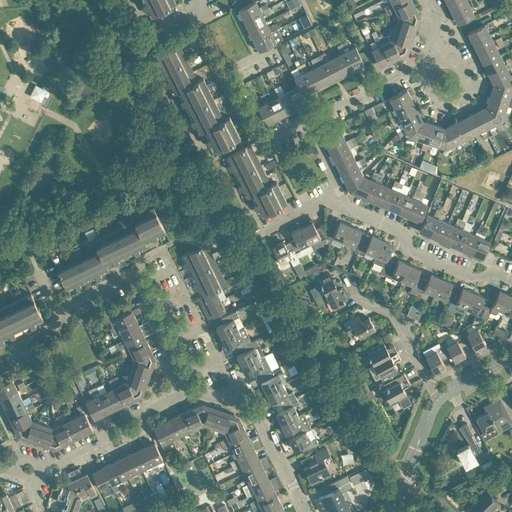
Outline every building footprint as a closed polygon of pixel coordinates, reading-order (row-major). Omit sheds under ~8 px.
[(176,4),(174,0),(145,0),(146,2),(143,4),(145,9),(149,7),(153,15),(176,4)] [(413,6),(414,6),(411,0),(407,0),(394,7),(399,17),(398,18),(414,10),(413,6)] [(469,4),(466,0),(452,0),(449,2),(450,5),(448,6),(452,13),(469,4)] [(260,11),(255,1),(240,9),(241,12),(239,13),(243,20),(260,11)] [(474,15),(469,4),(452,13),(456,20),(457,19),(459,23),(474,15)] [(418,22),(416,21),(416,19),(412,18),(411,15),(416,13),(414,10),(398,18),(395,28),(414,34),(418,22)] [(266,21),(260,11),(243,20),(247,27),(249,26),(250,29),(266,21)] [(307,13),(299,17),(304,28),(312,24),(312,23),(307,13)] [(253,40),(278,27),(276,23),(269,27),(266,21),(250,29),(252,32),(250,33),(253,40)] [(490,34),(484,24),(467,32),(471,40),(473,39),(474,42),(490,34)] [(276,42),(273,35),(280,32),(278,27),(253,40),(257,47),(259,46),(261,50),(276,42)] [(410,46),(414,34),(395,28),(392,38),(400,54),(403,53),(400,48),(402,47),(407,48),(408,45),(410,46)] [(495,44),(490,34),(474,42),(476,44),(474,45),(478,53),(495,44)] [(400,54),(392,38),(391,39),(381,44),(390,62),(397,58),(396,56),(400,54)] [(502,41),(502,40),(497,43),(499,47),(509,42),(507,38),(502,41)] [(196,78),(177,40),(154,52),(158,60),(154,62),(157,67),(161,65),(168,80),(165,82),(167,87),(171,85),(173,90),(196,78)] [(390,62),(381,44),(371,49),(379,65),(382,63),(383,65),(390,62)] [(500,54),(495,44),(478,53),(481,60),(483,59),(485,62),(500,54)] [(355,46),(345,51),(354,69),(361,65),(360,63),(363,62),(355,46)] [(354,69),(345,51),(335,57),(343,72),(345,71),(346,73),(354,69)] [(505,65),(500,54),(485,62),(486,65),(484,66),(488,73),(505,65)] [(343,72),(335,57),(325,62),(333,79),(341,75),(340,73),(343,72)] [(333,79),(325,62),(314,67),(322,82),(325,81),(326,83),(333,79)] [(510,75),(505,65),(488,73),(492,81),(493,80),(495,83),(510,75)] [(322,82),(314,67),(304,72),(313,89),(320,86),(319,84),(322,82)] [(313,89),(304,72),(294,77),(298,86),(302,93),(305,91),(306,93),(313,89)] [(511,88),(511,78),(510,75),(495,83),(495,85),(511,90),(511,88)] [(213,97),(208,88),(203,78),(198,81),(196,78),(173,90),(179,101),(181,100),(183,104),(187,103),(190,109),(213,97)] [(284,83),(274,88),(278,96),(286,111),(289,110),(290,112),(297,108),(288,91),(287,89),(284,83)] [(31,95),(40,99),(43,94),(47,96),(49,91),(47,90),(48,87),(43,85),(41,89),(36,86),(31,95)] [(508,101),(511,90),(495,85),(494,88),(492,87),(490,95),(508,101)] [(306,101),(303,94),(302,93),(298,86),(288,91),(297,108),(304,104),(303,103),(306,101)] [(408,97),(410,97),(406,89),(389,98),(394,108),(410,100),(408,97)] [(505,112),(508,101),(490,95),(487,103),(489,104),(488,106),(505,112)] [(286,111),(278,96),(268,101),(276,119),(284,115),(283,113),(286,111)] [(222,115),(213,97),(190,109),(194,118),(191,120),(193,125),(197,123),(199,127),(222,115)] [(417,109),(413,102),(411,103),(410,100),(394,108),(400,118),(417,109)] [(276,119),(268,101),(257,106),(265,122),(268,120),(269,122),(276,119)] [(509,113),(505,112),(488,106),(488,107),(487,108),(495,124),(502,120),(507,121),(509,113)] [(495,124),(487,108),(484,110),(483,108),(475,111),(484,129),(495,124)] [(405,128),(420,120),(418,118),(420,117),(417,109),(400,118),(405,128)] [(484,129),(475,111),(468,115),(469,117),(466,118),(474,134),(484,129)] [(240,137),(235,126),(229,116),(224,119),(222,115),(199,127),(205,138),(207,137),(209,142),(213,140),(217,149),(240,137)] [(474,134),(466,118),(464,120),(463,118),(455,122),(464,139),(474,134)] [(347,125),(344,120),(320,132),(324,140),(326,139),(327,142),(343,134),(340,128),(347,125)] [(417,138),(422,122),(420,121),(420,120),(405,128),(409,136),(417,138)] [(428,142),(434,124),(425,121),(425,123),(422,122),(417,138),(428,142)] [(464,139),(455,122),(447,126),(448,127),(446,129),(454,144),(464,139)] [(439,146),(444,129),(443,129),(440,128),(441,126),(434,124),(428,142),(439,146)] [(454,144),(446,129),(445,129),(444,129),(439,146),(446,148),(454,144)] [(348,144),(343,134),(327,142),(329,145),(327,146),(330,153),(348,144)] [(260,164),(250,144),(228,155),(232,163),(228,165),(231,170),(234,168),(238,175),(260,164)] [(353,154),(348,144),(330,153),(334,160),(336,159),(337,162),(353,154)] [(358,164),(353,154),(337,162),(339,165),(337,166),(340,173),(358,164)] [(270,183),(260,164),(238,175),(242,184),(238,185),(241,190),(245,188),(247,194),(270,183)] [(351,189),(364,175),(358,164),(340,173),(350,190),(350,191),(351,189)] [(367,198),(375,180),(364,176),(364,175),(351,189),(350,191),(359,195),(367,198)] [(378,201),(385,185),(375,180),(367,198),(375,201),(375,199),(378,201)] [(287,203),(277,182),(276,181),(271,184),(270,183),(247,194),(253,204),(254,203),(257,208),(260,206),(264,214),(287,203)] [(420,191),(423,184),(419,182),(414,195),(418,196),(420,191)] [(424,193),(427,186),(423,184),(420,191),(418,196),(422,198),(424,193)] [(388,207),(396,190),(385,185),(378,201),(381,202),(380,204),(388,207)] [(399,210),(406,194),(396,190),(388,207),(395,210),(396,208),(399,210)] [(409,216),(416,199),(406,194),(399,210),(402,211),(401,213),(409,216)] [(420,221),(428,203),(416,199),(409,216),(420,221)] [(164,227),(153,204),(131,215),(134,220),(132,221),(143,244),(154,239),(153,237),(158,235),(156,231),(164,227)] [(430,235),(438,217),(427,213),(420,229),(424,230),(423,232),(430,235)] [(441,238),(448,222),(438,217),(430,235),(438,239),(438,237),(441,238)] [(344,242),(351,225),(340,220),(337,228),(331,225),(330,228),(326,228),(326,237),(332,240),(333,237),(344,242)] [(143,244),(132,221),(101,236),(114,262),(119,260),(117,256),(133,249),(134,253),(139,250),(138,247),(143,244)] [(326,237),(326,228),(322,228),(321,226),(316,228),(312,221),(301,227),(310,243),(320,238),(321,240),(326,237)] [(451,244),(459,227),(448,222),(441,238),(444,239),(443,241),(451,244)] [(361,230),(351,225),(344,242),(353,246),(352,248),(358,251),(363,239),(358,237),(361,230)] [(295,239),(289,242),(295,253),(297,258),(313,250),(310,243),(301,227),(291,232),(295,239)] [(462,247),(469,231),(459,227),(451,244),(458,248),(459,246),(462,247)] [(498,229),(494,239),(498,241),(503,231),(498,229)] [(472,253),(479,236),(469,231),(462,247),(465,248),(464,250),(472,253)] [(375,256),(382,239),(372,235),(369,241),(363,239),(358,251),(364,253),(365,251),(375,256)] [(115,264),(114,262),(101,236),(93,240),(95,245),(55,265),(66,288),(74,284),(76,288),(81,285),(79,281),(94,274),(96,278),(101,276),(99,272),(115,264)] [(484,256),(491,240),(479,236),(472,253),(480,257),(481,255),(484,256)] [(382,239),(375,256),(373,261),(383,266),(380,273),(386,276),(392,261),(386,259),(393,244),(382,239)] [(295,253),(289,242),(285,244),(283,241),(272,247),(280,262),(291,257),(290,255),(295,253)] [(216,263),(206,242),(183,253),(187,262),(184,263),(186,268),(190,267),(193,274),(216,263)] [(402,280),(410,264),(399,259),(397,263),(392,261),(386,276),(391,278),(392,276),(402,280)] [(227,284),(216,263),(193,274),(197,282),(194,284),(196,289),(200,287),(203,294),(203,295),(215,289),(215,290),(221,287),(227,284)] [(420,268),(410,264),(402,280),(413,285),(410,292),(415,294),(422,278),(417,276),(420,268)] [(318,278),(321,283),(310,289),(315,300),(343,285),(340,279),(334,282),(329,272),(318,278)] [(434,294),(442,278),(431,273),(428,280),(422,278),(415,294),(421,297),(424,290),(434,294)] [(452,282),(442,278),(434,294),(445,299),(444,301),(449,303),(449,304),(454,292),(449,289),(452,282)] [(239,283),(242,288),(249,284),(246,279),(239,283)] [(348,296),(343,285),(315,300),(318,306),(329,300),(334,309),(345,304),(343,299),(348,296)] [(203,294),(198,297),(203,308),(220,299),(226,297),(221,287),(215,290),(215,289),(203,295),(203,294)] [(466,308),(473,291),(463,287),(460,294),(454,292),(449,304),(449,303),(447,307),(454,310),(456,304),(466,308)] [(242,294),(245,299),(253,296),(251,290),(242,294)] [(503,311),(510,294),(499,290),(492,306),(491,308),(492,308),(490,312),(494,314),(497,313),(499,309),(503,311)] [(484,296),(473,291),(466,308),(476,313),(475,315),(481,317),(486,306),(481,303),(484,296)] [(34,320),(42,316),(31,292),(0,307),(0,333),(1,336),(8,332),(10,336),(15,333),(13,330),(29,322),(31,326),(35,323),(34,320)] [(511,295),(510,294),(503,311),(511,314),(511,295)] [(225,310),(220,299),(203,308),(208,318),(225,310)] [(136,320),(134,315),(131,310),(130,310),(127,305),(106,315),(112,327),(109,328),(111,332),(117,329),(119,328),(136,320)] [(481,317),(487,320),(490,312),(492,308),(491,308),(486,306),(481,317)] [(234,319),(239,316),(236,310),(221,318),(223,323),(216,327),(221,337),(239,328),(234,319)] [(355,316),(343,322),(350,334),(356,331),(359,337),(375,328),(369,316),(358,322),(355,316)] [(124,339),(141,330),(136,320),(119,328),(124,339)] [(251,342),(251,341),(244,326),(239,328),(221,337),(226,347),(233,344),(236,349),(242,347),(241,346),(251,342)] [(495,326),(493,331),(504,336),(507,331),(495,326)] [(466,332),(460,335),(466,346),(471,343),(475,350),(486,344),(477,328),(467,334),(466,332)] [(129,349),(146,341),(141,330),(124,339),(129,349)] [(264,354),(259,345),(256,339),(251,341),(251,342),(241,346),(242,347),(244,352),(237,355),(242,365),(264,354)] [(446,343),(440,345),(446,357),(451,354),(455,361),(465,355),(457,340),(447,345),(446,343)] [(155,358),(146,341),(129,349),(134,359),(126,381),(135,398),(142,395),(155,358)] [(374,364),(397,352),(394,345),(387,349),(383,342),(367,351),(369,355),(368,356),(369,358),(370,357),(374,364)] [(438,342),(423,350),(434,372),(445,366),(441,359),(446,357),(440,345),(438,342)] [(401,359),(397,352),(374,364),(377,371),(376,371),(377,373),(378,373),(381,378),(397,369),(394,362),(401,359)] [(272,370),(271,370),(264,354),(242,365),(247,376),(254,372),(257,378),(266,373),(265,373),(272,370)] [(284,355),(277,358),(280,365),(287,361),(284,355)] [(124,363),(121,371),(126,373),(129,365),(124,363)] [(280,365),(271,370),(272,370),(265,373),(266,373),(268,378),(261,382),(266,392),(283,384),(278,374),(283,372),(280,365)] [(94,366),(84,371),(86,376),(96,370),(94,366)] [(300,376),(303,384),(310,381),(304,373),(300,376)] [(404,373),(379,386),(381,391),(383,390),(390,403),(399,399),(403,408),(411,403),(402,387),(403,385),(408,386),(410,384),(404,373)] [(0,397),(17,389),(12,378),(0,383),(0,397)] [(135,398),(126,381),(117,386),(125,403),(135,398)] [(273,408),(281,404),(296,397),(293,391),(288,393),(283,384),(266,392),(273,408)] [(125,403),(117,386),(106,390),(115,408),(125,403)] [(22,399),(17,389),(0,397),(0,398),(4,408),(22,399)] [(115,408),(106,390),(96,395),(104,413),(115,408)] [(104,413),(96,395),(85,401),(94,418),(104,413)] [(281,423),(298,415),(294,405),(298,403),(296,397),(281,404),(283,409),(276,413),(281,423)] [(511,421),(499,398),(488,404),(491,410),(476,417),(484,432),(499,424),(502,430),(511,424),(511,421)] [(22,399),(4,408),(9,418),(27,409),(22,399)] [(202,403),(185,411),(193,428),(203,423),(224,431),(229,441),(246,433),(238,415),(202,403)] [(72,439),(63,422),(53,427),(32,420),(27,409),(9,418),(18,435),(54,448),(72,439)] [(193,428),(185,411),(174,416),(183,433),(193,428)] [(92,429),(84,412),(74,417),(82,434),(92,429)] [(303,412),(298,415),(281,423),(286,433),(293,430),(296,435),(306,430),(306,431),(311,428),(303,412)] [(183,433),(174,416),(164,421),(172,438),(183,433)] [(82,434),(74,417),(63,422),(72,439),(82,434)] [(176,446),(173,440),(172,438),(164,421),(153,426),(162,444),(162,443),(164,448),(169,446),(172,451),(177,448),(176,446)] [(483,453),(467,422),(460,428),(471,444),(469,445),(468,444),(457,450),(465,465),(478,459),(484,470),(495,464),(488,450),(483,453)] [(296,435),(289,439),(294,449),(301,446),(303,451),(319,444),(316,438),(311,428),(306,431),(306,430),(296,435)] [(197,429),(189,433),(192,438),(200,434),(197,429)] [(251,443),(249,438),(246,433),(229,441),(234,451),(251,443)] [(162,459),(154,441),(144,446),(152,464),(162,459)] [(239,462),(256,453),(251,443),(234,451),(239,462)] [(152,464),(144,446),(133,451),(142,469),(152,464)] [(326,447),(313,454),(316,460),(303,466),(311,482),(330,473),(326,463),(332,460),(326,447)] [(142,469),(133,451),(123,456),(131,474),(142,469)] [(244,472),(261,464),(256,453),(239,462),(244,472)] [(131,474),(123,456),(113,461),(121,479),(131,474)] [(121,479),(113,461),(103,466),(111,484),(121,479)] [(239,467),(237,463),(231,466),(226,469),(228,473),(234,470),(234,469),(239,467)] [(266,474),(264,469),(261,464),(244,472),(249,482),(266,474)] [(111,484),(103,466),(92,471),(100,489),(111,484)] [(82,474),(78,467),(73,470),(81,487),(77,490),(81,500),(96,492),(86,472),(82,474)] [(366,468),(349,475),(353,483),(369,476),(366,468)] [(81,487),(73,470),(67,473),(71,480),(66,482),(69,488),(66,496),(59,493),(57,498),(68,502),(79,506),(81,500),(77,490),(81,487)] [(247,483),(243,485),(249,495),(254,492),(271,484),(266,474),(249,482),(247,483)] [(351,511),(341,492),(352,486),(346,475),(329,483),(333,490),(314,499),(320,511),(328,507),(330,511),(351,511)] [(259,503),(276,494),(271,484),(254,492),(259,503)] [(165,490),(158,493),(161,499),(167,496),(165,490)] [(486,490),(466,509),(468,511),(489,511),(499,503),(486,490)] [(0,504),(1,507),(18,499),(15,493),(9,496),(6,492),(0,494),(0,504)] [(153,493),(143,497),(147,505),(157,500),(153,493)] [(284,511),(285,511),(276,494),(259,503),(263,511),(284,511)] [(3,511),(15,511),(16,511),(14,508),(21,504),(18,499),(1,507),(0,504),(0,511),(3,511),(4,511),(3,511)] [(76,511),(77,511),(79,506),(68,502),(66,507),(63,506),(60,511),(76,511)] [(96,505),(99,510),(104,507),(101,502),(96,505)] [(133,502),(123,507),(124,511),(131,511),(137,510),(133,502)]
